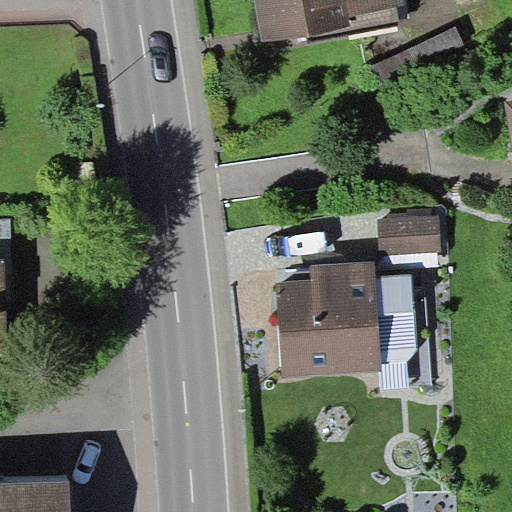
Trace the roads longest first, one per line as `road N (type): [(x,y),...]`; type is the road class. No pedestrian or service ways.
road 1 (secondary): [(136,0),(186,399)]
road 2 (residential): [(186,399),(0,412)]
